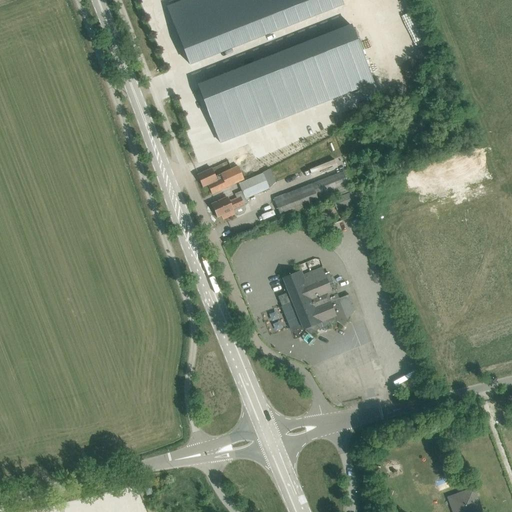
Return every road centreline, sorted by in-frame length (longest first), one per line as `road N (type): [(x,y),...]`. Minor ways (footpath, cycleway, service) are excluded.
road 1 (unclassified): [(202,454),(186,400),(191,310),(78,0)]
road 2 (unclassified): [(329,423),(305,374),(269,356),(252,336),(189,181)]
road 3 (primary): [(265,427),(175,198)]
road 4 (unclassified): [(0,502),(202,454)]
road 5 (unclassified): [(329,423),(511,381)]
road 6 (unclassified): [(182,165),(118,0)]
road 7 (primary): [(162,162),(98,0)]
